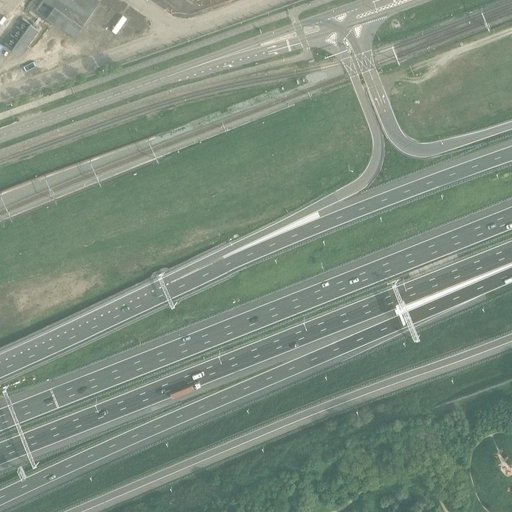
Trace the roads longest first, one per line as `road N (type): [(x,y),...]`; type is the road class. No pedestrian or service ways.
road 1 (motorway): [(0,500),(511,265)]
road 2 (motorway): [(511,219),(0,421)]
road 3 (motorway): [(0,453),(511,252)]
road 4 (motorway): [(76,511),(511,337)]
road 5 (motorway): [(511,154),(171,289)]
road 6 (motorway): [(345,58),(376,137),(368,175),(171,289)]
road 7 (motorway): [(511,124),(451,146),(412,148),(394,134),(361,53)]
road 8 (motorway): [(171,289),(0,367)]
road 9 (unclassified): [(0,136),(161,79)]
road 10 (unclassified): [(316,20),(161,79)]
road 11 (track): [(373,83),(511,31)]
road 12 (unclassified): [(161,79),(303,42)]
